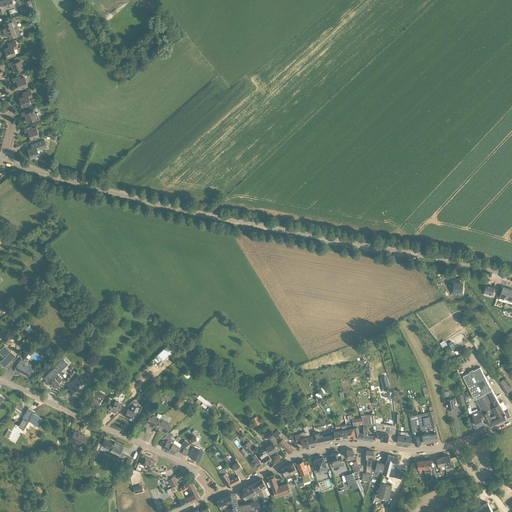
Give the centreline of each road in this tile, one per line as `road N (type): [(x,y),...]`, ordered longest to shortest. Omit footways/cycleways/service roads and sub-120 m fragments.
road 1 (tertiary): [(511,277),(80,183)]
road 2 (residential): [(212,493),(303,451),(373,444),(424,453),(511,419)]
road 3 (residential): [(212,493),(181,462),(0,376)]
